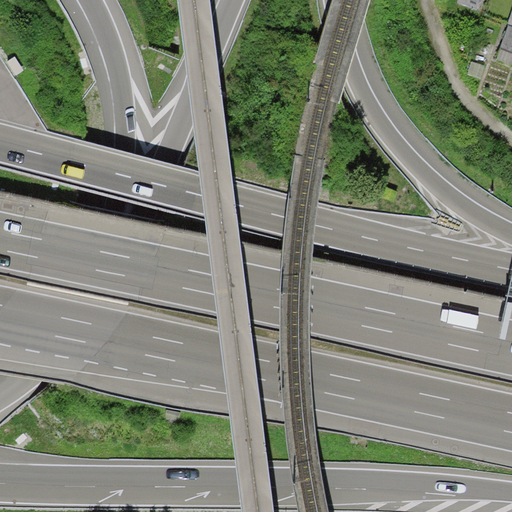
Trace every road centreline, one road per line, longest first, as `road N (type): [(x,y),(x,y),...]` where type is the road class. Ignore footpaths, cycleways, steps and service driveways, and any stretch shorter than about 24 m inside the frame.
road 1 (motorway): [(511,268),(0,142)]
road 2 (motorway): [(511,348),(0,237)]
road 3 (motorway): [(0,315),(511,423)]
road 4 (motorway): [(0,482),(511,491)]
road 5 (motorway): [(61,327),(135,226),(231,0)]
road 6 (motorway): [(61,327),(107,238),(122,179),(122,91),(90,0)]
road 7 (motorway): [(511,233),(442,187),(386,128),(357,77),(336,0)]
